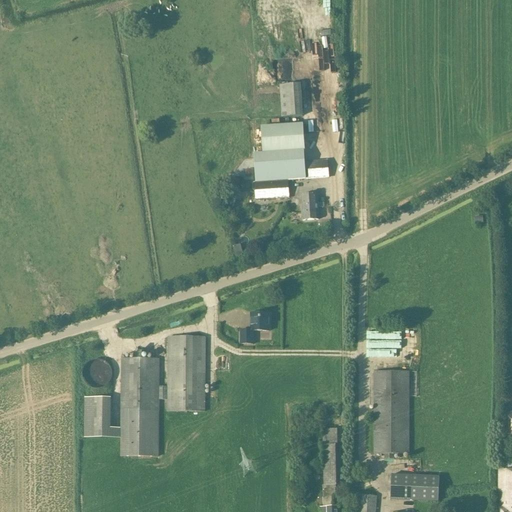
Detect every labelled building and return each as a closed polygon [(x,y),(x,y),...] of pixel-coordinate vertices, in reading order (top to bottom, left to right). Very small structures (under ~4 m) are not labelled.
[(279,86),(282,118),(303,116),(301,84),(279,86)] [(305,151),(303,125),(261,128),(263,154),(254,155),(256,183),(255,183),(256,201),(288,199),(287,181),(328,179),(327,162),(305,163),(304,151),(305,151)] [(313,195),(301,195),(302,222),(319,221),(318,208),(324,208),(324,203),(318,203),(317,191),(312,192),(313,195)] [(244,257),(240,245),(232,247),(236,259),(244,257)] [(250,315),(250,331),(240,331),(240,345),(253,345),(253,332),(269,332),(270,315),(250,315)] [(382,333),(382,347),(403,348),(404,333),(382,333)] [(169,338),(168,388),(159,388),(160,360),(122,360),(121,431),(109,431),(109,398),(85,398),(84,438),(121,439),(121,456),(158,457),(159,400),(168,400),(167,412),(205,412),(206,338),(169,338)] [(374,372),(374,455),(384,455),(384,460),(394,460),(394,455),(409,455),(409,372),(374,372)] [(335,438),(322,438),(322,446),(335,446),(335,438)] [(336,496),(336,486),(339,486),(338,446),(335,446),(322,446),(323,486),(323,508),(325,508),(325,511),(338,511),(339,507),(332,508),(332,496),(336,496)] [(511,511),(511,471),(499,471),(498,511),(511,511)] [(440,477),(391,476),(390,501),(439,502),(440,477)] [(375,511),(377,497),(360,495),(358,511),(375,511)]
